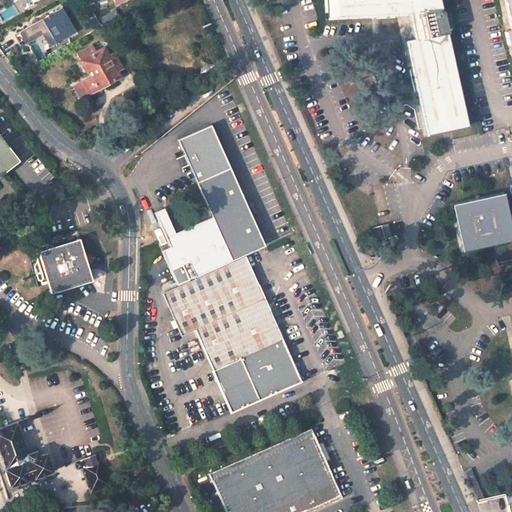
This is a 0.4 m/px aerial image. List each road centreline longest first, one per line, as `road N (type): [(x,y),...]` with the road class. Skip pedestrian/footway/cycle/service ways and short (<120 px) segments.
road 1 (primary): [(462,511),(235,0)]
road 2 (primary): [(216,0),(433,511)]
road 3 (tertiary): [(127,381),(128,222),(120,194),(107,171),(44,128),(0,70)]
road 4 (track): [(243,60),(107,171)]
road 5 (unknown): [(120,194),(61,204),(0,127)]
road 6 (residential): [(127,381),(0,303)]
road 7 (tertiary): [(181,511),(127,381)]
